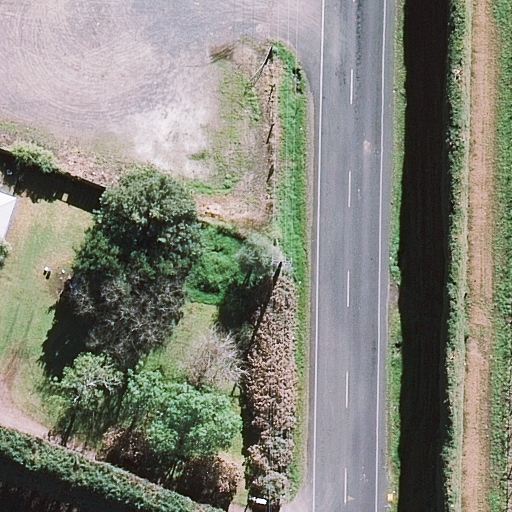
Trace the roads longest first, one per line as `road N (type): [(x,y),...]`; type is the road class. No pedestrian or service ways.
road 1 (unclassified): [(347,511),(352,0)]
road 2 (track): [(352,11),(146,0)]
